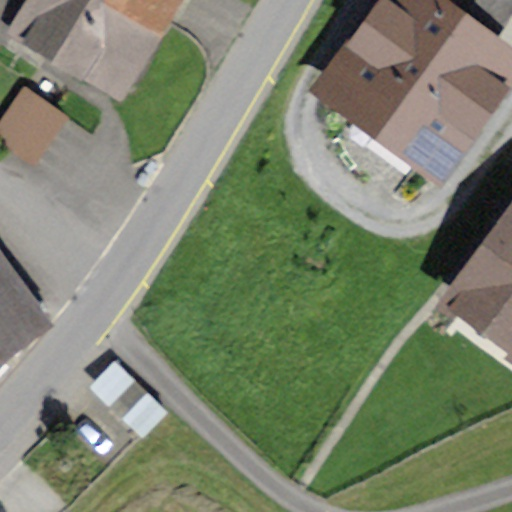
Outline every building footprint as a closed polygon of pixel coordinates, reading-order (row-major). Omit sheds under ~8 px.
[(205,0),(45,0),(17,49),(135,119),(205,0)] [(418,0),(393,0),(334,82),(441,159),(509,66),(418,0)] [(501,36),(511,17),(511,0),(477,0),(468,16),(501,36)] [(67,121),(29,96),(0,141),(0,152),(33,173),(67,121)] [(511,212),(443,310),(511,358),(511,212)] [(0,369),(49,331),(0,268),(0,369)]
